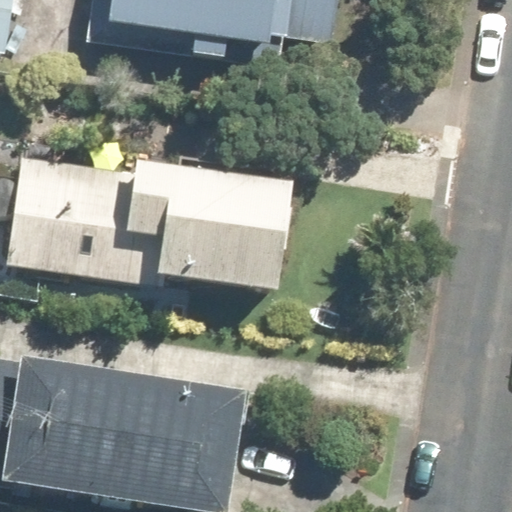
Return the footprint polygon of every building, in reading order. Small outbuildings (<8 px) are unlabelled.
[(0,0),(0,51),(2,52),(9,0),(0,0)] [(88,0),(83,41),(275,66),(279,35),(329,42),(334,0),(88,0)] [(0,209),(8,210),(1,262),(160,284),(162,268),(272,282),(287,171),(128,150),(125,170),(17,156),(14,175),(0,173),(0,209)] [(8,358),(0,410),(0,473),(220,509),(239,382),(13,347),(12,358),(8,358)] [(0,357),(0,410),(8,358),(0,357)]
